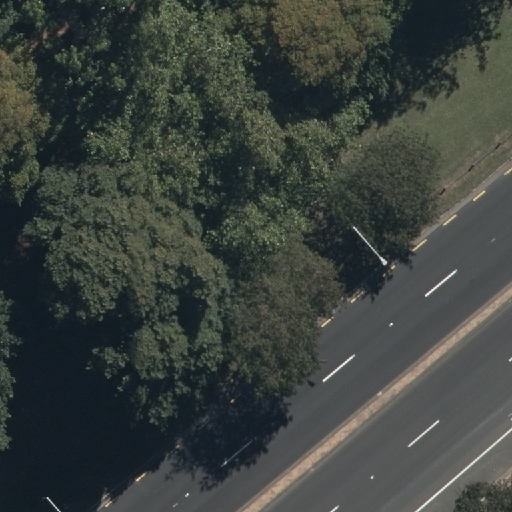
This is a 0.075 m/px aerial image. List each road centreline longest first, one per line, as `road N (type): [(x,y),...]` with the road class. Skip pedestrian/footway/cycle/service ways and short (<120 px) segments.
road 1 (primary): [(179,511),(511,231)]
road 2 (primary): [(511,367),(340,511)]
